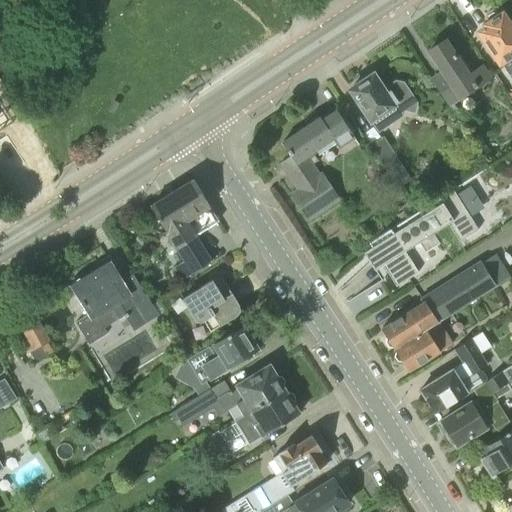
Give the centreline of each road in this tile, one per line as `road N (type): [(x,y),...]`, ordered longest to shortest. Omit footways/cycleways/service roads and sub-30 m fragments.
road 1 (residential): [(443,511),(194,129)]
road 2 (tertiary): [(194,129),(385,0)]
road 3 (tertiary): [(0,246),(194,129)]
